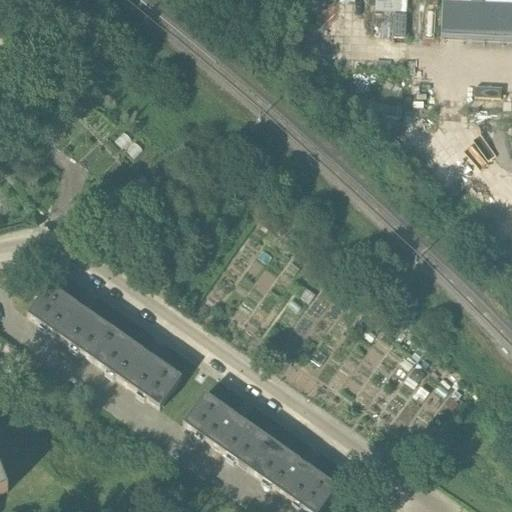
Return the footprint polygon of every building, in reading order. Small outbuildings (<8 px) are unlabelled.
[(373,0),(373,10),(406,11),(405,0),(373,0)] [(511,0),(441,0),(440,41),(511,44),(511,0)] [(135,202),(127,191),(118,197),(126,208),(135,202)] [(174,283),(180,274),(166,264),(160,273),(174,283)] [(26,320),(93,366),(115,335),(48,289),(26,320)] [(115,335),(93,366),(159,413),(181,382),(115,335)] [(182,429),(249,475),(270,444),(204,398),(182,429)] [(270,444),(249,475),(300,511),(322,511),(337,491),(270,444)]
